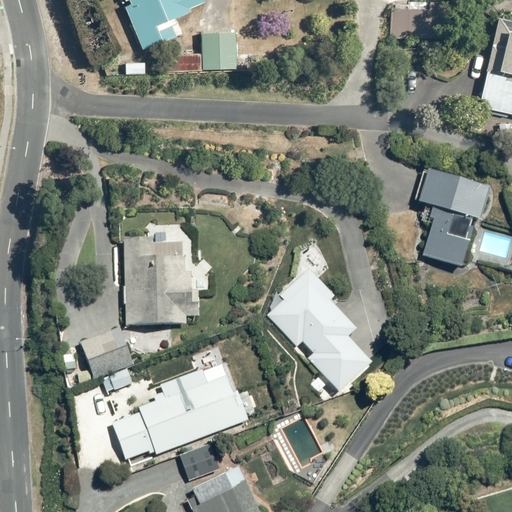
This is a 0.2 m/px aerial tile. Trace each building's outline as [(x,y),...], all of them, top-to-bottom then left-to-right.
[(204,0),(127,0),(130,5),(124,7),(143,50),(182,33),(174,15),(205,2),(204,0)] [(436,2),(390,3),(392,41),(438,39),(436,2)] [(511,18),(496,15),(479,105),(511,111),(511,18)] [(162,52),(162,70),(235,69),(235,33),(199,34),(199,51),(162,52)] [(145,60),(124,60),(124,74),(145,74),(145,60)] [(420,220),(431,223),(422,256),(465,268),(488,186),(427,169),(415,203),(424,205),(420,220)] [(148,233),(122,234),(126,325),(189,323),(189,316),(198,316),(194,224),(148,226),(148,233)] [(511,234),(487,228),(478,263),(511,271),(511,234)] [(284,301),(268,315),(296,347),(304,340),(314,351),(307,357),(340,394),(373,365),(349,337),(357,330),(332,301),(336,297),(320,279),(335,266),(324,254),(278,294),(284,301)] [(119,328),(79,343),(94,381),(111,374),(116,388),(132,382),(127,367),(133,365),(119,328)] [(155,403),(110,424),(128,462),(154,449),(158,459),(247,417),(225,372),(205,381),(199,368),(162,386),(164,390),(152,395),(155,403)] [(211,445),(180,457),(189,479),(219,467),(211,445)] [(256,511),(238,467),(189,487),(193,496),(187,499),(192,511),(256,511)]
